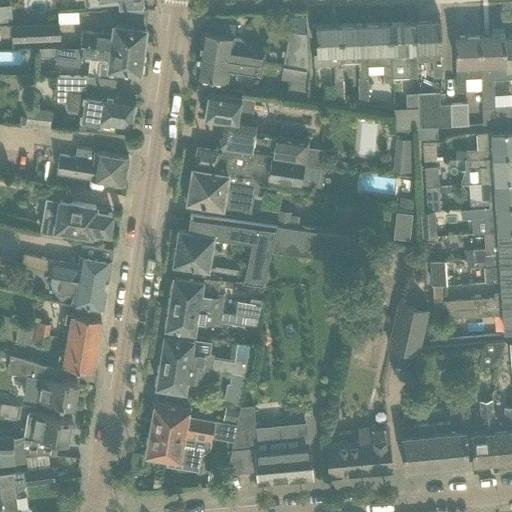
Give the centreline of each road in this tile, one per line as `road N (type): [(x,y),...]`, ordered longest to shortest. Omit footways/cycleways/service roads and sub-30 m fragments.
road 1 (unclassified): [(92,511),(179,0)]
road 2 (unclassified): [(309,511),(511,493)]
